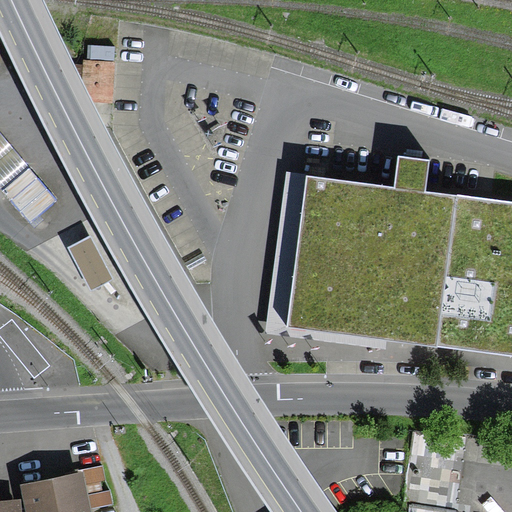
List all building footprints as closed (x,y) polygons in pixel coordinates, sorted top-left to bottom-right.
[(114,64),(84,62),(81,103),(111,105),(114,64)] [(0,187),(2,190),(30,167),(0,132),(0,187)] [(397,163),(393,186),(305,175),(305,176),(286,174),(264,337),(386,354),(388,341),(511,357),(511,202),(427,191),(430,168),(397,163)] [(57,200),(30,167),(2,190),(29,223),(57,200)] [(114,280),(90,236),(67,248),(90,292),(114,280)] [(90,511),(88,498),(106,494),(100,467),(77,472),(78,477),(18,491),(21,502),(23,511),(90,511)] [(0,504),(0,511),(23,511),(21,502),(0,504)]
